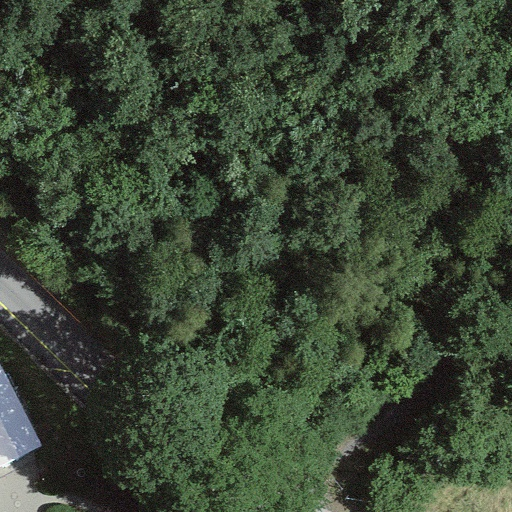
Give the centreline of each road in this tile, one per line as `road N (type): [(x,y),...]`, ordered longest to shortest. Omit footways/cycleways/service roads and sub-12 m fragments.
road 1 (tertiary): [(247,511),(0,280)]
road 2 (track): [(511,328),(255,511)]
